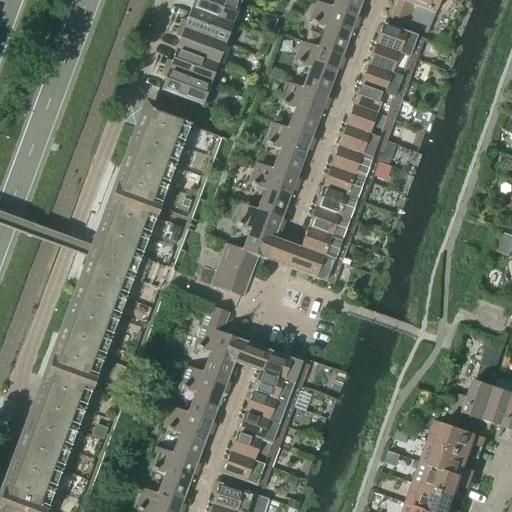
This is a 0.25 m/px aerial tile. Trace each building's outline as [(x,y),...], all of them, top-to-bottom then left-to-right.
[(231,26),(238,5),(224,0),(193,0),(189,10),(231,26)] [(361,0),(337,0),(334,10),(355,18),(361,0)] [(425,35),(439,0),(391,0),(384,19),(425,35)] [(340,58),(355,18),(334,10),(314,2),(306,24),(310,25),(310,27),(314,29),(315,27),(326,31),(319,50),(340,58)] [(223,46),(231,26),(189,10),(185,22),(180,21),(177,29),(223,46)] [(415,62),(423,40),(381,25),(373,46),(415,62)] [(216,66),(223,46),(177,29),(174,37),(179,39),(174,51),(216,66)] [(340,58),(319,50),(299,43),(291,64),(295,65),(294,67),(299,69),(299,67),(311,71),(304,91),(325,99),(340,58)] [(407,82),(415,62),(373,46),(366,67),(407,82)] [(208,86),(216,66),(174,51),(170,63),(165,61),(162,69),(208,86)] [(400,102),(407,82),(366,67),(358,87),(400,102)] [(200,108),(208,86),(162,69),(159,77),(164,79),(159,92),(200,108)] [(310,139),(325,99),(304,91),(284,83),(276,104),(280,106),(279,108),(284,109),(284,108),(296,112),(289,131),(310,139)] [(392,122),(400,102),(358,87),(351,107),(392,122)] [(385,143),(392,122),(351,107),(343,127),(385,143)] [(0,504),(0,511),(87,511),(169,294),(131,279),(138,261),(176,274),(226,141),(156,115),(146,112),(117,189),(117,190),(116,192),(115,194),(112,203),(111,205),(111,206),(110,208),(110,209),(109,210),(109,212),(103,228),(102,230),(101,231),(101,233),(100,234),(100,236),(99,237),(96,245),(93,253),(0,504)] [(310,139),(289,131),(269,124),(261,145),(265,146),(265,148),(269,150),(270,148),(281,152),(274,172),(295,180),(310,139)] [(377,163),(385,143),(343,127),(336,148),(377,163)] [(370,184),(377,163),(336,148),(328,169),(370,184)] [(295,180),(274,172),(254,164),(246,185),(250,187),(250,189),(254,190),(255,189),(266,193),(259,212),(281,220),(295,180)] [(362,204),(370,184),(328,169),(321,189),(362,204)] [(355,225),(362,204),(321,189),(313,209),(355,225)] [(281,220),(259,212),(239,205),(231,226),(235,227),(234,229),(238,231),(239,229),(251,233),(244,253),(257,257),(256,258),(265,262),(265,261),(273,240),(281,220)] [(347,245),(355,225),(313,209),(306,229),(347,245)] [(340,265),(347,245),(306,229),(298,249),(298,250),(340,265)] [(332,286),(340,265),(298,250),(298,249),(290,246),(273,240),(265,261),(290,270),(290,271),(332,286)] [(241,299),(256,258),(257,257),(244,253),(224,245),(209,286),(230,295),(241,299)] [(226,383),(232,364),(240,343),(241,343),(220,335),(228,315),(207,307),(191,348),(195,350),(195,352),(199,353),(200,351),(212,356),(204,375),(226,383)] [(299,389),(307,367),(266,352),(253,348),(240,343),(235,359),(232,364),(246,370),(258,374),(258,373),(299,389)] [(211,423),(225,385),(226,383),(204,375),(184,368),(176,389),(180,390),(180,392),(184,394),(184,392),(196,396),(189,415),(211,423)] [(292,408),(299,389),(258,373),(258,374),(250,393),(292,408)] [(481,427),(494,388),(474,381),(468,399),(454,394),(449,410),(463,414),(474,418),(472,424),(481,427)] [(502,428),(511,399),(511,394),(494,388),(481,427),(490,430),(492,424),(502,428)] [(284,429),(292,408),(250,393),(243,413),(284,429)] [(511,438),(511,399),(502,428),(511,431),(511,432),(510,438),(511,438)] [(196,464),(203,443),(211,423),(189,415),(169,408),(161,429),(165,431),(165,433),(169,434),(170,432),(182,437),(174,456),(196,464)] [(277,449),(284,429),(243,413),(235,434),(277,449)] [(482,449),(486,440),(435,422),(427,443),(469,458),(473,446),(482,449)] [(269,469),(277,449),(235,434),(228,454),(269,469)] [(465,469),(469,458),(427,443),(420,463),(471,481),(474,472),(465,469)] [(181,504),(188,484),(190,480),(196,464),(174,456),(154,449),(148,464),(146,470),(150,471),(150,473),(154,475),(155,473),(167,477),(159,497),(181,504)] [(261,491),(269,469),(228,454),(220,475),(261,491)] [(468,490),(471,481),(420,463),(413,484),(455,499),(459,487),(468,490)] [(455,511),(451,510),(455,499),(413,484),(405,505),(426,511),(455,511)] [(227,511),(263,511),(267,501),(217,485),(210,506),(227,511)] [(177,511),(181,504),(159,497),(139,489),(131,510),(135,511),(177,511)]
